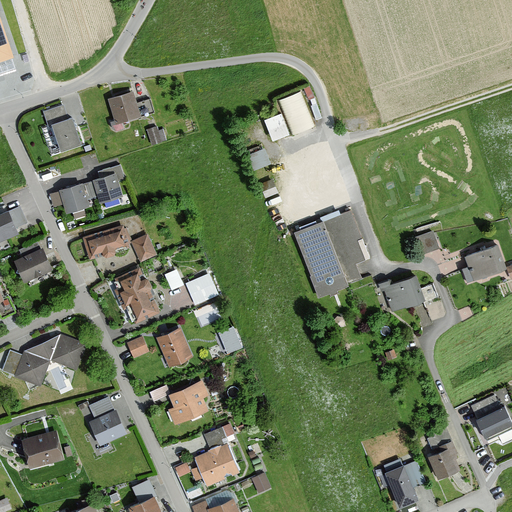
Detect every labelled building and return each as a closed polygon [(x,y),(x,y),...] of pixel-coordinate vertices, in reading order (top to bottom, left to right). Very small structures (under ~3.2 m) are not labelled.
[(0,61),(13,58),(0,17),(0,61)] [(265,112),(273,134),(291,127),(292,132),(315,124),(301,86),(280,93),(285,105),(265,112)] [(107,101),(116,127),(140,119),(139,117),(152,113),(148,101),(136,105),(132,93),(107,101)] [(81,147),(72,119),(68,121),(63,107),(43,114),(47,127),(49,126),(58,154),(81,147)] [(161,144),(155,129),(146,133),(152,148),(161,144)] [(251,148),(256,164),(271,160),(266,143),(251,148)] [(100,178),(92,180),(100,204),(123,197),(118,179),(124,177),(120,165),(98,171),(100,178)] [(82,183),(59,192),(50,194),(53,207),(63,205),(67,214),(90,207),(87,199),(84,186),(82,183)] [(0,243),(16,236),(6,213),(0,215),(0,243)] [(369,260),(351,213),(295,234),(319,298),(349,287),(348,283),(359,279),(354,266),(369,260)] [(130,248),(123,227),(82,239),(89,260),(102,256),(104,260),(116,257),(115,253),(130,248)] [(438,250),(431,233),(416,239),(423,256),(438,250)] [(131,243),(140,264),(157,257),(148,236),(131,243)] [(504,273),(495,247),(464,258),(472,283),(504,273)] [(50,271),(40,251),(13,263),(23,284),(50,271)] [(178,264),(167,269),(174,285),(185,280),(178,264)] [(186,278),(196,301),(220,291),(211,268),(186,278)] [(141,280),(137,270),(113,281),(117,289),(114,291),(123,312),(126,310),(133,326),(158,314),(150,296),(153,295),(146,279),(141,280)] [(424,303),(415,277),(394,284),(393,279),(377,285),(381,295),(385,293),(392,314),(424,303)] [(199,324),(223,319),(219,301),(196,306),(199,324)] [(233,327),(219,333),(227,354),(242,348),(233,327)] [(193,358),(180,329),(156,339),(169,368),(193,358)] [(86,346),(59,336),(23,352),(22,356),(9,352),(1,372),(14,377),(13,379),(41,389),(50,363),(76,372),(86,346)] [(142,336),(126,342),(133,359),(150,352),(142,336)] [(150,386),(154,396),(170,390),(167,381),(150,386)] [(202,381),(168,395),(173,409),(169,411),(175,425),(208,412),(202,399),(208,396),(202,381)] [(494,398),(471,409),(486,440),(511,428),(511,427),(511,426),(511,425),(511,421),(505,407),(499,409),(494,398)] [(89,422),(100,446),(126,434),(116,411),(114,412),(108,399),(89,407),(94,420),(89,422)] [(64,459),(56,431),(23,439),(30,468),(64,459)] [(459,472),(455,462),(455,452),(451,443),(438,449),(439,452),(427,457),(438,482),(459,472)] [(227,445),(194,458),(198,468),(192,470),(197,480),(202,478),(206,488),(239,474),(227,445)] [(181,472),(191,466),(186,458),(176,464),(181,472)] [(402,467),(384,475),(398,510),(417,502),(412,489),(424,484),(416,463),(403,468),(402,467)] [(253,479),(258,493),(269,489),(264,475),(253,479)] [(132,492),(137,503),(126,508),(128,511),(161,511),(148,484),(132,492)] [(117,493),(110,496),(113,503),(120,499),(117,493)] [(237,511),(232,499),(209,509),(205,501),(193,507),(194,511),(237,511)] [(0,511),(6,511),(11,511),(6,500),(0,502),(0,511)]
